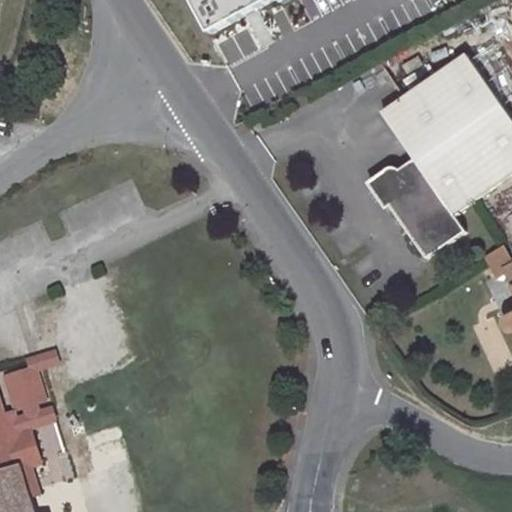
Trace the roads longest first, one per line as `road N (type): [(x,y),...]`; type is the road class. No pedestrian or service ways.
road 1 (unclassified): [(342,387),(330,316),(165,67)]
road 2 (unclassified): [(165,67),(0,178)]
road 3 (residential): [(342,387),(484,455),(511,458)]
